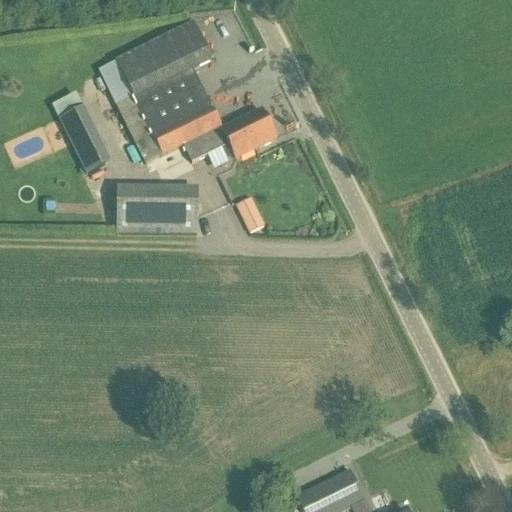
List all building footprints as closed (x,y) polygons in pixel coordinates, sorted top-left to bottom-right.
[(133,99),(161,157),(182,146),(191,165),(229,146),(237,160),(275,142),(260,111),(221,131),(191,70),(210,61),(193,25),(116,63),(133,99)] [(64,111),(91,166),(111,157),(84,101),(64,111)] [(200,232),(201,193),(118,192),(118,230),(200,232)] [(244,227),(250,237),(266,229),(260,219),(244,227)] [(296,500),(301,511),(350,511),(365,505),(350,474),(296,500)]
